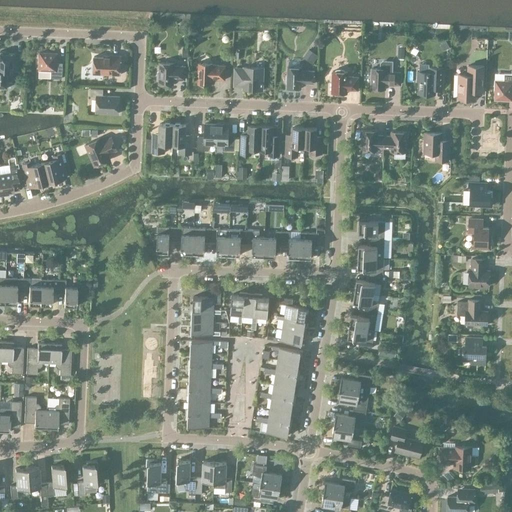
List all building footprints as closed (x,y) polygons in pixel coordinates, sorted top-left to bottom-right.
[(0,87),(7,88),(7,70),(14,70),(15,53),(8,53),(8,51),(0,50),(0,87)] [(39,52),(39,70),(51,70),(50,78),(62,78),(62,66),(56,66),(57,53),(39,52)] [(94,56),(93,73),(120,74),(121,56),(109,55),(109,57),(94,56)] [(400,84),(400,72),(391,72),(392,62),(383,61),(381,63),(381,69),(371,68),(370,88),(385,89),(385,83),(388,83),(388,84),(400,84)] [(157,72),(157,78),(158,80),(159,80),(158,84),(173,84),(173,79),(184,79),(185,66),(174,66),(174,63),(159,62),(159,71),(158,71),(157,72)] [(198,63),(197,83),(211,84),(212,77),(215,77),(215,79),(225,80),(225,65),(212,65),(212,64),(198,63)] [(459,74),(458,98),(474,98),(474,91),(482,91),(483,66),(468,65),(468,74),(459,74)] [(235,68),(234,85),(243,86),(243,89),(262,90),(262,84),(263,84),(263,82),(262,82),(263,67),(244,67),(244,68),(235,68)] [(285,78),(285,80),(285,82),(286,84),(286,88),(300,88),(301,83),(314,83),(314,71),(301,70),(301,67),(287,67),(287,77),(286,77),(285,78)] [(418,93),(434,94),(434,88),(442,88),(443,67),(429,67),(429,72),(417,71),(417,81),(419,81),(418,93)] [(494,80),(494,89),(495,89),(495,99),(511,100),(511,90),(511,69),(511,70),(511,74),(504,73),(503,80),(494,80)] [(329,76),(329,78),(330,80),(332,81),(331,93),(346,93),(347,89),(357,90),(358,77),(347,76),(347,71),(332,71),(332,73),(330,74),(329,76)] [(118,113),(119,96),(103,96),(103,89),(90,88),(90,96),(96,96),(95,112),(118,113)] [(172,144),(172,124),(171,124),(170,122),(166,122),(164,124),(159,123),(159,133),(152,133),(152,152),(164,152),(164,144),(172,144)] [(172,124),(172,144),(179,145),(179,153),(190,154),(191,134),(185,134),(185,124),(180,124),(180,122),(175,122),(174,124),(172,124)] [(216,144),(216,124),(205,123),(204,136),(197,136),(196,150),(208,150),(209,144),(216,144)] [(216,124),(216,144),(223,145),(222,150),(233,150),(234,137),(228,137),(228,124),(216,124)] [(259,150),(260,126),(248,125),(248,134),(241,134),(240,154),(250,154),(251,149),(259,150)] [(260,126),(259,150),(268,150),(268,155),(278,155),(279,135),(272,135),(273,126),(260,126)] [(304,146),(304,127),(292,127),(292,134),(286,134),(285,156),(297,156),(297,146),(304,146)] [(304,127),(304,146),(310,146),(310,153),(321,153),(322,136),(316,135),(316,128),(304,127)] [(383,155),(384,135),(377,135),(377,130),(362,130),(361,150),(376,150),(376,147),(382,147),(382,155),(383,155)] [(384,155),(385,147),(391,148),(391,151),(406,152),(406,132),(391,131),(391,136),(384,135),(383,155),(384,155)] [(425,132),(424,152),(431,153),(431,154),(432,156),(437,156),(436,160),(447,161),(448,140),(441,140),(441,133),(425,132)] [(85,144),(94,166),(110,159),(107,153),(117,149),(111,137),(102,141),(100,137),(85,144)] [(42,162),(47,182),(66,177),(60,154),(52,156),(53,159),(42,162)] [(47,182),(42,162),(30,165),(30,162),(22,164),(28,187),(47,182)] [(247,166),(238,166),(238,179),(247,179),(247,166)] [(0,174),(0,187),(1,194),(9,193),(8,191),(19,189),(16,168),(9,169),(10,173),(0,174)] [(270,171),(271,179),(287,177),(286,170),(270,171)] [(492,205),(492,190),(486,190),(486,183),(468,182),(468,190),(470,190),(469,205),(492,205)] [(248,204),(230,204),(229,212),(248,212),(248,204)] [(385,222),(378,221),(368,221),(368,219),(360,219),(360,221),(359,221),(358,233),(371,233),(370,239),(388,240),(388,236),(384,235),(385,222)] [(468,219),(468,232),(474,232),(473,246),(480,246),(480,248),(490,249),(490,238),(488,238),(488,227),(482,227),(482,219),(468,219)] [(156,251),(168,252),(169,240),(175,240),(176,226),(157,226),(156,226),(156,232),(155,232),(155,233),(157,233),(157,242),(155,242),(155,250),(156,250),(156,251)] [(192,253),(193,227),(176,226),(175,240),(181,240),(181,252),(192,253)] [(211,241),(211,228),(193,227),(192,253),(204,253),(205,241),(211,241)] [(229,228),(211,228),(211,241),(217,242),(216,254),(228,254),(229,228)] [(247,229),(229,228),(228,254),(240,255),(240,243),(246,243),(247,229)] [(264,256),(264,237),(259,237),(259,230),(247,229),(246,243),(252,243),(252,255),(264,256)] [(282,244),(282,231),(276,230),(275,237),(264,237),(264,256),(275,256),(276,244),(282,244)] [(299,257),(300,238),(289,238),(289,231),(282,231),(282,244),(288,244),(288,257),(299,257)] [(300,238),(299,257),(311,258),(311,245),(318,246),(318,232),(300,231),(300,238)] [(388,244),(388,240),(370,239),(370,245),(358,245),(357,257),(383,258),(384,244),(388,244)] [(383,270),(383,258),(357,257),(357,268),(369,269),(369,275),(383,276),(393,277),(393,271),(383,270)] [(469,270),(468,285),(488,286),(489,271),(482,270),(483,268),(484,268),(485,259),(472,258),(471,270),(469,270)] [(381,284),(383,276),(369,275),(368,281),(356,279),(354,291),(373,294),(375,283),(381,284)] [(22,291),(23,278),(5,277),(4,303),(16,303),(16,291),(22,291)] [(40,285),(29,285),(30,278),(23,278),(22,291),(28,292),(28,304),(39,304),(40,285)] [(58,293),(58,279),(40,278),(40,285),(39,304),(51,305),(52,292),(58,293)] [(58,279),(58,293),(64,293),(63,305),(75,306),(75,304),(77,304),(77,297),(76,296),(76,287),(65,286),(65,279),(58,279)] [(189,308),(213,309),(214,303),(220,303),(221,291),(208,290),(208,297),(193,296),(193,303),(190,303),(189,308)] [(372,299),(373,294),(354,291),(352,302),(365,304),(364,310),(377,312),(379,303),(372,299)] [(241,323),(242,316),(244,292),(239,292),(239,295),(232,294),(229,315),(230,315),(239,315),(238,323),(241,323)] [(254,317),(257,293),(244,292),(242,316),(252,317),(252,323),(256,323),(257,317),(254,317)] [(254,317),(257,317),(266,318),(266,319),(267,319),(269,298),(262,297),(262,294),(257,293),(254,317)] [(284,316),(308,320),(308,314),(305,314),(306,307),(292,305),(293,299),(280,297),(279,303),(285,304),(286,304),(284,316)] [(465,314),(465,324),(467,324),(467,326),(468,327),(472,327),(473,326),(473,324),(487,325),(487,311),(479,310),(479,308),(480,308),(480,300),(468,299),(468,302),(457,301),(457,314),(465,314)] [(221,310),(213,309),(189,308),(189,314),(192,314),(192,321),(213,322),(213,313),(220,313),(221,310)] [(351,314),(349,326),(367,329),(374,330),(376,319),(377,312),(364,310),(363,316),(351,314)] [(308,320),(284,316),(277,315),(276,319),(283,320),(282,328),(303,332),(304,325),(307,325),(308,320)] [(212,331),(213,322),(192,321),(192,328),(189,327),(188,333),(220,335),(220,331),(212,331)] [(367,329),(349,326),(347,338),(359,339),(358,346),(372,348),(374,330),(367,329)] [(302,338),(303,332),(282,328),(281,338),(273,336),(273,340),(304,345),(305,339),(302,338)] [(471,363),(485,364),(486,345),(482,345),(482,337),(465,337),(465,344),(463,344),(462,359),(471,360),(471,363)] [(191,352),(211,353),(212,344),(220,344),(219,347),(228,347),(228,341),(188,339),(188,345),(191,345),(191,352)] [(1,341),(0,360),(7,360),(7,363),(9,366),(11,366),(11,373),(22,373),(23,347),(13,347),(13,341),(1,341)] [(48,361),(49,343),(37,342),(37,348),(27,347),(26,373),(37,374),(37,367),(39,367),(41,365),(41,361),(48,361)] [(49,343),(48,361),(55,362),(55,365),(57,368),(59,368),(59,375),(70,375),(71,349),(61,349),(61,343),(49,343)] [(277,359),(298,363),(299,356),(302,356),(303,351),(272,346),(272,349),(279,350),(277,359)] [(380,347),(378,354),(394,357),(395,350),(380,347)] [(211,363),(211,353),(191,352),(191,359),(187,359),(187,364),(211,365),(211,363)] [(297,369),(298,363),(277,359),(276,369),(276,372),(299,375),(300,370),(297,369)] [(217,368),(217,363),(211,363),(211,365),(187,364),(187,370),(190,370),(190,377),(210,378),(211,368),(217,368)] [(276,372),(276,369),(270,368),(269,373),(275,374),(274,384),(294,387),(295,380),(298,381),(299,375),(276,372)] [(366,393),(367,385),(370,385),(371,375),(358,373),(357,380),(341,377),(339,389),(366,393)] [(210,390),(210,388),(210,378),(190,377),(190,383),(186,383),(186,389),(210,390)] [(14,383),(13,395),(22,396),(23,383),(14,383)] [(293,393),(294,387),(274,384),(272,394),(272,396),(295,399),(296,394),(293,393)] [(216,392),(216,388),(210,388),(210,390),(186,389),(186,394),(189,395),(189,401),(209,402),(210,392),(216,392)] [(364,404),(366,393),(339,389),(337,400),(354,403),(353,409),(366,411),(367,405),(364,404)] [(272,396),(272,394),(266,393),(266,397),(271,398),(270,408),(290,411),(291,405),(294,405),(295,399),(272,396)] [(46,410),(39,409),(40,406),(37,403),(35,403),(36,397),(25,396),(24,422),(34,422),(34,428),(46,429),(46,410)] [(68,424),(69,398),(58,397),(58,404),(56,404),(53,406),(46,406),(46,410),(46,429),(57,429),(58,423),(68,424)] [(20,427),(21,401),(10,401),(9,407),(0,406),(0,431),(9,432),(9,427),(20,427)] [(209,412),(209,402),(189,401),(189,408),(185,408),(185,413),(209,414),(209,417),(215,417),(215,412),(209,412)] [(289,418),(290,411),(270,408),(268,418),(263,417),(262,421),(268,422),(268,420),(292,424),(292,418),(289,418)] [(364,421),(366,411),(353,409),(352,415),(335,413),(334,424),(353,427),(354,422),(364,421)] [(208,426),(209,417),(209,414),(185,413),(185,419),(188,419),(188,426),(209,427),(209,426),(208,426)] [(291,429),(292,424),(268,420),(268,422),(266,432),(266,433),(287,436),(288,429),(291,429)] [(352,439),(353,427),(334,424),(332,436),(348,438),(347,445),(360,447),(361,440),(352,439)] [(397,441),(394,452),(404,454),(404,453),(419,457),(423,442),(404,437),(406,429),(394,426),(390,439),(397,441)] [(475,457),(474,455),(471,455),(472,446),(454,446),(454,447),(439,446),(438,462),(454,463),(453,467),(471,468),(471,463),(473,463),(475,462),(475,457)] [(160,479),(161,462),(157,462),(157,459),(147,459),(146,469),(149,469),(148,492),(166,492),(167,479),(160,479)] [(195,493),(196,477),(189,476),(190,460),(178,459),(177,479),(183,480),(185,489),(189,490),(188,493),(195,493)] [(214,481),(214,461),(203,460),(202,477),(196,477),(195,493),(201,493),(202,480),(214,481)] [(96,461),(86,462),(86,464),(82,465),(83,481),(77,482),(78,495),(85,495),(84,492),(96,491),(94,471),(97,471),(96,461)] [(213,487),(225,488),(225,491),(231,492),(232,478),(225,478),(226,461),(214,461),(214,481),(213,487)] [(260,483),(280,486),(282,474),(265,472),(266,466),(253,464),(252,474),(261,478),(260,483)] [(46,482),(47,496),(53,495),(52,485),(64,485),(64,483),(66,482),(65,477),(64,477),(63,465),(51,465),(52,482),(46,482)] [(47,496),(46,482),(39,483),(38,466),(26,467),(28,487),(40,486),(41,506),(47,506),(47,496)] [(17,488),(28,487),(26,467),(15,468),(16,485),(10,485),(11,498),(17,498),(17,488)] [(344,491),(354,491),(355,479),(342,477),(341,484),(325,481),(323,493),(343,496),(344,491)] [(278,498),(280,486),(260,483),(253,482),(251,493),(249,493),(248,499),(261,501),(262,495),(278,498)] [(447,496),(446,511),(468,511),(468,504),(474,504),(474,489),(458,488),(457,496),(447,496)] [(382,494),(379,507),(391,510),(392,504),(400,506),(399,511),(410,511),(411,508),(408,507),(412,493),(391,489),(389,496),(382,494)] [(350,497),(343,496),(323,493),(321,504),(338,507),(336,511),(350,511),(351,509),(349,509),(350,497)]
